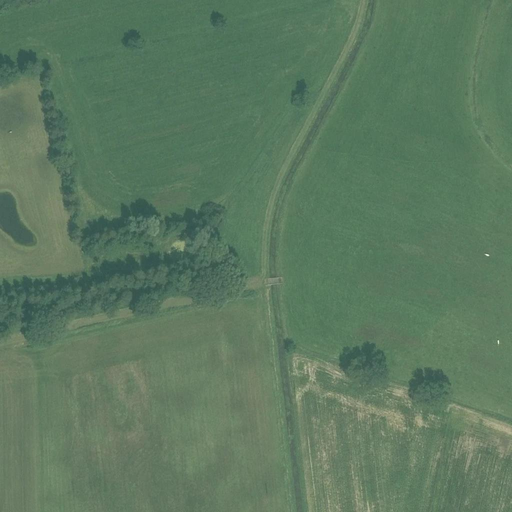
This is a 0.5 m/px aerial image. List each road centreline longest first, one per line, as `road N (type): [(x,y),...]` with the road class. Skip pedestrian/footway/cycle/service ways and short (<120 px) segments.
road 1 (track): [(356,0),(337,59),(274,180),(260,222),(261,282)]
road 2 (track): [(261,282),(0,343)]
road 3 (track): [(261,282),(293,511)]
